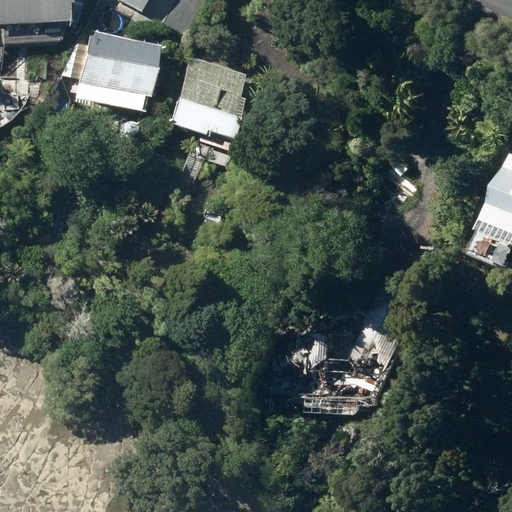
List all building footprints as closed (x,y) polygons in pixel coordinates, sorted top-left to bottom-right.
[(53,0),(0,0),(0,30),(50,29),(50,15),(54,15),(53,0)] [(99,0),(131,18),(140,0),(99,0)] [(66,86),(61,105),(123,122),(128,106),(133,107),(148,52),(80,34),(76,49),(68,47),(50,81),(66,86)] [(184,60),(150,135),(181,148),(184,143),(208,154),(228,108),(223,105),(233,82),(184,60)] [(511,169),(506,167),(482,218),(511,231),(511,169)] [(199,210),(195,230),(209,233),(213,214),(199,210)] [(269,397),(374,402),(421,300),(386,284),(350,363),(328,362),(330,336),(290,334),(288,360),(271,359),(269,397)]
